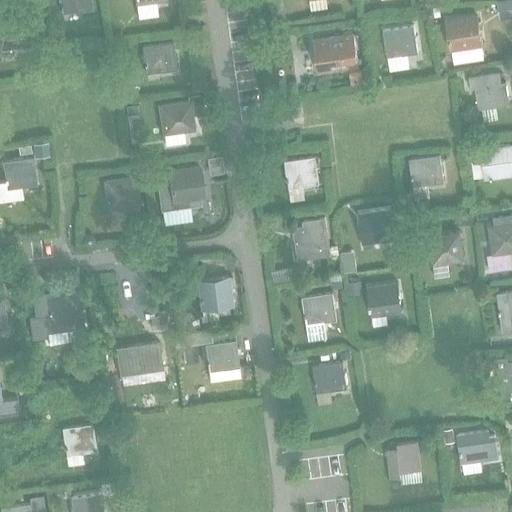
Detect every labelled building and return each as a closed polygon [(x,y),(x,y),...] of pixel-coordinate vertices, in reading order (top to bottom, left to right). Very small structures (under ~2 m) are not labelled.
[(90,0),(59,0),(61,12),(91,8),(90,0)] [(511,16),(511,0),(498,0),(496,1),(499,19),(511,16)] [(418,9),(419,18),(429,16),(428,8),(418,9)] [(274,25),(271,10),(259,12),(261,27),(274,25)] [(477,15),(446,20),(451,47),(481,42),(477,15)] [(26,17),(0,20),(0,47),(0,49),(31,45),(26,17)] [(417,52),(413,25),(383,29),(387,56),(417,52)] [(292,51),(289,34),(274,36),(276,53),(292,51)] [(317,70),(328,68),(357,64),(354,43),(349,44),(347,34),(318,39),(319,48),(314,49),(317,70)] [(238,39),(239,54),(254,54),(254,38),(238,39)] [(172,41),(141,45),(145,73),(176,68),(172,41)] [(475,86),(478,106),(507,102),(504,82),(499,82),(498,72),(469,77),(470,87),(475,86)] [(351,84),(366,83),(366,76),(350,77),(351,84)] [(189,100),(159,105),(163,132),(165,145),(185,142),(183,129),(193,128),(191,114),(203,112),(200,94),(188,96),(189,100)] [(138,103),(126,105),(128,114),(139,113),(138,103)] [(48,142),(33,144),(35,158),(50,156),(48,142)] [(509,144),(481,148),(482,157),(486,157),(489,177),(511,173),(511,153),(509,144)] [(439,154),(408,158),(412,186),(443,181),(439,154)] [(305,197),(303,184),(318,182),(314,155),(284,160),(289,199),(305,197)] [(0,201),(22,198),(20,186),(36,184),(32,156),(2,160),(5,181),(0,181),(0,201)] [(220,157),(207,159),(209,174),(222,172),(220,157)] [(160,167),(145,169),(148,185),(162,183),(160,167)] [(199,167),(169,171),(173,198),(203,194),(199,167)] [(135,176),(105,181),(109,208),(139,203),(135,176)] [(416,202),(402,205),(403,213),(417,211),(416,202)] [(390,207),(352,213),(358,252),(396,246),(390,207)] [(493,225),(489,225),(492,253),(511,250),(511,212),(492,215),(493,225)] [(471,224),(469,213),(462,215),(452,216),(453,227),(471,224)] [(337,245),(327,246),(323,217),(303,220),(304,225),(293,227),(298,258),(329,254),(329,255),(338,254),(337,245)] [(166,221),(154,223),(155,234),(167,233),(166,221)] [(462,257),(458,230),(428,234),(432,261),(462,257)] [(98,237),(88,239),(89,247),(100,246),(98,237)] [(405,254),(394,256),(396,265),(407,264),(405,254)] [(198,272),(197,256),(182,257),(183,266),(171,267),(173,278),(192,276),(192,273),(198,272)] [(356,273),(355,263),(343,264),(345,275),(356,273)] [(341,275),(333,276),(335,291),(343,290),(341,275)] [(218,319),(216,306),(232,304),(227,276),(197,281),(202,315),(200,316),(201,321),(218,319)] [(387,324),(385,312),(401,310),(398,282),(367,286),(373,326),(387,324)] [(360,293),(358,284),(349,285),(351,295),(360,293)] [(31,303),(28,289),(18,291),(21,305),(31,303)] [(34,314),(28,314),(31,337),(33,337),(32,336),(45,334),(45,332),(80,327),(80,331),(82,330),(80,317),(79,317),(76,290),(32,296),(34,314)] [(511,329),(511,290),(496,293),(501,331),(511,329)] [(326,337),(324,320),(335,319),(331,291),(301,296),(308,340),(326,337)] [(166,328),(165,315),(151,316),(152,330),(166,328)] [(207,360),(208,371),(239,366),(235,339),(200,344),(202,360),(207,360)] [(159,341),(128,345),(132,373),(163,368),(159,341)] [(198,361),(196,345),(183,347),(185,363),(198,361)] [(350,357),(349,349),(339,351),(340,358),(350,357)] [(511,353),(506,354),(506,356),(492,358),(492,356),(482,358),(483,370),(497,368),(501,396),(511,395),(510,390),(511,390),(511,353)] [(342,360),(311,364),(315,391),(346,387),(342,360)] [(98,413),(96,399),(85,400),(86,414),(98,413)] [(35,415),(33,402),(23,403),(25,417),(35,415)] [(57,418),(48,409),(40,417),(48,426),(57,418)] [(83,462),(81,452),(96,450),(92,423),(61,428),(67,465),(83,462)] [(452,428),(443,429),(444,442),(453,441),(452,428)] [(457,433),(462,461),(492,457),(500,457),(495,433),(488,434),(487,429),(457,433)] [(420,468),(416,439),(396,442),(396,446),(386,447),(390,476),(399,475),(399,471),(420,468)] [(62,499),(61,487),(52,488),(54,500),(62,499)] [(103,511),(101,492),(70,497),(72,511),(103,511)] [(29,503),(0,506),(0,511),(44,511),(41,494),(28,496),(29,503)]
